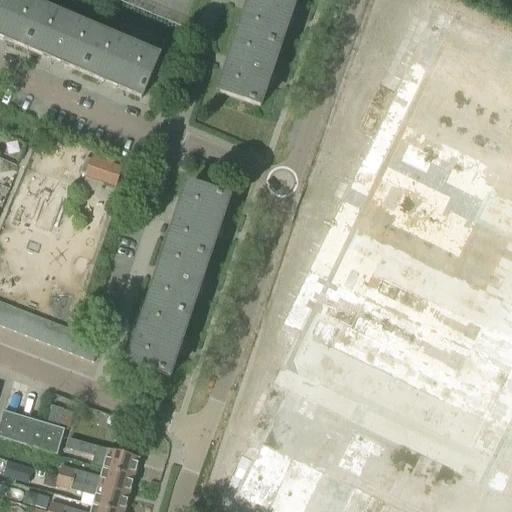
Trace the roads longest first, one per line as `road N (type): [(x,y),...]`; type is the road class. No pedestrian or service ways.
road 1 (residential): [(287,185),(0,71)]
road 2 (residential): [(202,435),(287,185)]
road 3 (residential): [(202,435),(0,358)]
road 4 (residential): [(287,185),(351,0)]
